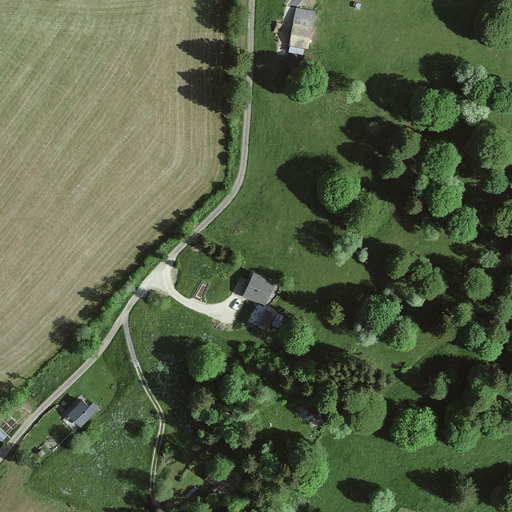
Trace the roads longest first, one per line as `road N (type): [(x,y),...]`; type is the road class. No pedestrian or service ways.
road 1 (unclassified): [(254,0),(250,103),(234,191),(0,455)]
road 2 (track): [(126,313),(127,345),(162,426),(150,489)]
